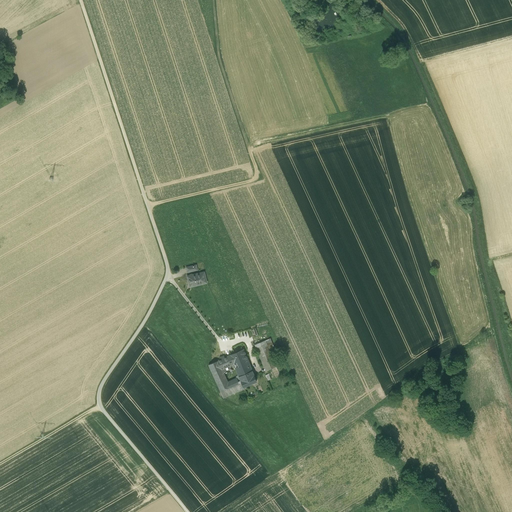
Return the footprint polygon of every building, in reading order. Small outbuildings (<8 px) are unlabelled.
[(189,276),(187,277),(190,287),(206,283),(203,273),(193,275),(191,275),(190,275),(189,276)] [(270,339),(265,340),(275,363),(276,367),(281,365),(270,339)] [(255,345),(265,368),(275,363),(265,340),(255,345)] [(239,376),(240,377),(252,371),(243,350),(231,355),(234,364),(235,365),(239,376)] [(231,365),(227,357),(224,358),(224,356),(220,358),(221,359),(218,361),(224,373),(226,372),(225,368),(231,365)] [(230,387),(228,381),(224,373),(218,361),(208,365),(221,392),(230,387)] [(244,387),(257,381),(252,371),(240,377),(242,382),(244,387)] [(228,381),(230,387),(239,384),(242,382),(240,377),(239,376),(228,381)] [(230,387),(221,392),(224,398),(245,389),(244,387),(241,388),(239,384),(230,387)]
